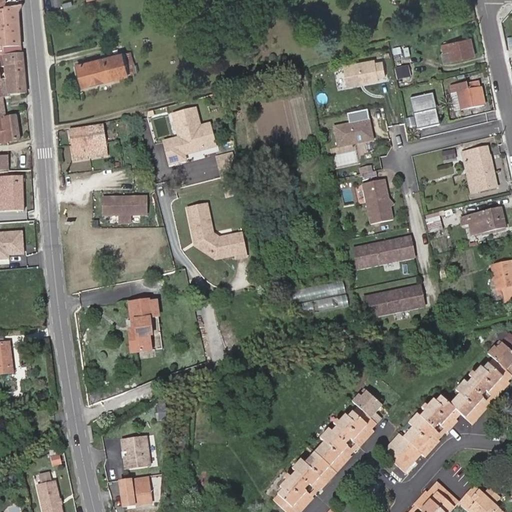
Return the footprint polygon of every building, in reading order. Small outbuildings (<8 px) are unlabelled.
[(0,55),(4,55),(4,52),(8,51),(8,55),(21,54),(18,14),(21,9),(21,5),(16,6),(14,7),(6,9),(4,3),(0,3),(0,55)] [(442,55),(443,63),(474,56),(470,40),(442,47),(444,54),(442,55)] [(129,53),(121,55),(127,76),(134,74),(137,73),(136,72),(139,71),(137,64),(135,65),(131,52),(129,53)] [(21,54),(8,55),(4,56),(5,66),(0,66),(0,79),(7,79),(9,94),(26,94),(23,54),(21,54)] [(77,66),(82,88),(127,76),(121,55),(77,66)] [(394,61),(399,84),(417,80),(412,58),(394,61)] [(342,67),(347,87),(378,81),(377,78),(385,76),(382,62),(374,63),(374,60),(342,67)] [(0,79),(0,85),(2,98),(9,96),(9,94),(7,79),(0,79)] [(450,88),(451,93),(457,92),(461,110),(484,104),(479,82),(450,88)] [(416,130),(439,125),(436,110),(437,110),(433,93),(410,98),(413,114),(416,130)] [(166,160),(182,157),(181,152),(213,145),(210,132),(204,133),(200,130),(199,125),(195,107),(172,112),(174,119),(173,120),(174,126),(176,127),(177,135),(178,142),(163,145),(166,160)] [(0,143),(19,140),(16,117),(5,119),(4,114),(0,114),(0,143)] [(371,127),(369,119),(334,127),(338,147),(374,140),(372,130),(369,131),(369,128),(371,127)] [(210,132),(208,123),(199,125),(200,130),(204,133),(210,132)] [(104,125),(103,125),(70,130),(75,161),(109,156),(104,125)] [(177,135),(162,138),(163,145),(178,142),(177,135)] [(498,187),(490,156),(489,156),(487,147),(462,153),(471,194),(498,187)] [(0,156),(0,169),(8,169),(8,156),(0,156)] [(219,160),(220,165),(236,161),(235,157),(219,160)] [(220,165),(222,175),(238,172),(236,161),(220,165)] [(238,172),(222,175),(225,190),(241,187),(238,172)] [(0,210),(24,210),(23,177),(0,177),(0,210)] [(383,179),(361,184),(370,224),(392,219),(383,179)] [(241,187),(225,190),(226,195),(242,192),(241,187)] [(148,199),(106,200),(106,217),(122,217),(122,225),(133,224),(133,216),(149,216),(148,199)] [(202,246),(213,253),(234,248),(235,252),(235,254),(236,258),(245,256),(240,233),(231,235),(229,235),(219,237),(212,233),(212,231),(206,203),(187,207),(194,238),(195,238),(198,237),(201,239),(202,246)] [(501,208),(463,218),(465,225),(469,224),(472,236),(506,227),(501,208)] [(427,220),(430,233),(443,229),(440,216),(427,220)] [(229,235),(231,235),(230,227),(212,231),(212,233),(219,237),(229,235)] [(22,231),(0,232),(0,258),(9,258),(9,255),(24,254),(22,231)] [(410,236),(354,248),(358,268),(414,256),(410,236)] [(195,238),(194,238),(195,245),(214,258),(235,254),(235,252),(234,248),(213,253),(202,246),(201,239),(198,237),(195,238)] [(499,297),(511,293),(511,265),(511,262),(491,266),(496,289),(497,289),(499,297)] [(420,285),(364,297),(368,316),(424,305),(420,285)] [(135,323),(131,323),(134,354),(154,352),(152,338),(154,337),(153,321),(154,321),(154,319),(152,304),(152,302),(133,304),(135,323)] [(152,304),(154,319),(161,318),(159,303),(152,304)] [(0,344),(0,374),(13,372),(9,343),(0,344)] [(487,392),(494,399),(495,399),(495,400),(510,384),(509,383),(511,379),(511,352),(502,344),(501,345),(497,349),(495,347),(488,355),(493,360),(489,364),(489,365),(484,370),(482,368),(476,375),(473,373),(469,377),(472,379),(468,385),(464,382),(461,385),(456,391),(460,395),(459,397),(455,401),(451,406),(448,403),(442,398),(437,403),(436,403),(435,401),(429,408),(426,406),(425,407),(423,409),(423,410),(425,411),(426,412),(421,418),(420,417),(418,415),(409,424),(410,425),(413,427),(404,437),(403,438),(400,435),(383,453),(384,454),(405,473),(408,470),(419,458),(422,455),(425,458),(430,452),(435,447),(440,442),(438,441),(434,436),(437,432),(435,430),(440,424),(447,431),(449,432),(458,422),(457,421),(462,415),(473,425),(483,415),(487,410),(486,409),(485,408),(480,403),(484,400),(482,398),(483,396),(487,392)] [(223,381),(209,385),(210,389),(224,386),(223,381)] [(351,440),(358,446),(360,447),(369,437),(374,432),(372,430),(377,424),(381,420),(381,419),(376,414),(383,407),(376,401),(367,392),(362,398),(359,395),(357,398),(353,402),(358,406),(348,418),(346,416),(340,423),(337,421),(334,425),(337,427),(334,430),(332,432),(329,430),(321,440),(325,443),(323,445),(315,454),(306,464),(302,460),(293,470),(296,473),(292,477),(291,478),(288,476),(285,479),(287,481),(281,488),(283,490),(273,501),(285,511),(296,511),(301,511),(304,509),(313,499),(312,498),(305,491),(307,490),(310,486),(311,488),(316,483),(321,488),(322,489),(326,485),(327,484),(336,474),(346,462),(351,457),(349,456),(345,452),(348,448),(346,446),(347,445),(351,440)] [(486,409),(494,399),(487,392),(483,396),(482,398),(484,400),(480,403),(485,408),(486,409)] [(434,436),(438,441),(447,431),(440,424),(435,430),(437,432),(434,436)] [(129,460),(125,460),(126,471),(151,468),(147,439),(122,443),(124,454),(128,453),(129,460)] [(349,456),(358,446),(351,440),(347,445),(346,446),(348,448),(345,452),(349,456)] [(60,449),(51,450),(53,465),(62,463),(60,449)] [(40,473),(41,481),(53,480),(52,471),(40,473)] [(147,479),(119,483),(122,507),(134,506),(133,496),(149,493),(147,479)] [(39,484),(44,511),(63,511),(57,480),(39,484)] [(305,491),(312,498),(321,488),(316,483),(311,488),(310,486),(307,490),(305,491)] [(414,506),(415,507),(421,511),(334,511),(332,510),(329,511),(451,511),(458,504),(467,511),(502,511),(495,505),(501,498),(489,488),(484,495),(475,486),(459,504),(459,503),(438,484),(436,483),(428,493),(426,492),(424,494),(419,500),(414,506)] [(149,493),(133,496),(134,506),(150,503),(149,493)]
